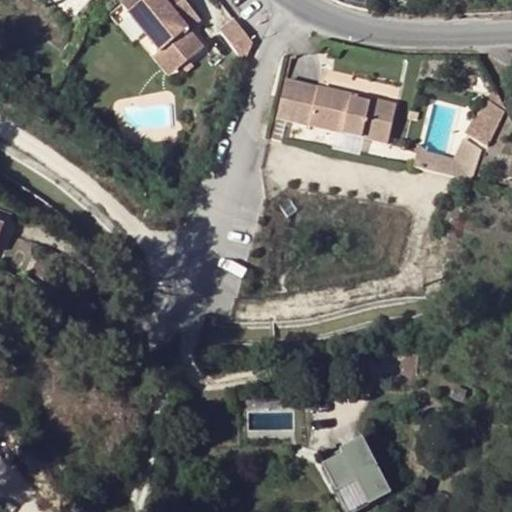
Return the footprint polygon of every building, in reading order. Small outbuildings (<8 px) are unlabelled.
[(127,0),(120,6),(161,55),(165,51),(181,69),(204,50),(189,32),(201,22),(183,0),(146,0),(146,1),(145,0),(127,0)] [(247,45),(227,23),(214,35),(238,63),(247,45)] [(161,55),(159,53),(152,58),(169,78),(181,69),(165,51),(161,55)] [(386,144),(394,109),(368,103),(366,109),(349,106),(351,99),(302,88),(282,83),(281,88),(274,120),(285,122),(295,124),(386,144)] [(493,92),(487,100),(464,135),(484,149),(503,112),(493,92)] [(368,103),(351,99),(349,106),(366,109),(368,103)] [(280,143),(285,122),(274,120),(269,141),(280,143)] [(481,154),(462,142),(459,149),(481,154)] [(481,154),(459,149),(454,161),(417,152),(413,169),(469,182),(481,154)] [(13,314),(49,341),(63,322),(26,296),(13,314)] [(347,465),(367,455),(361,444),(340,454),(343,460),(345,459),(347,465)] [(369,457),(368,454),(367,455),(347,465),(345,459),(322,471),(342,511),(360,511),(390,497),(369,457)]
